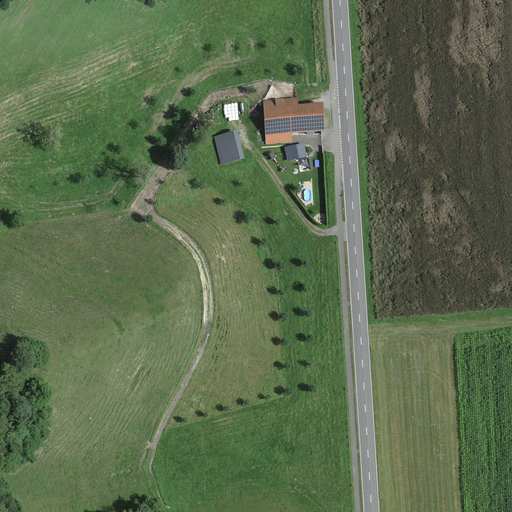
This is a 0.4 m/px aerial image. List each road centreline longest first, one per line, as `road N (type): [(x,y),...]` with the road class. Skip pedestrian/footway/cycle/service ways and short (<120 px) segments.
road 1 (track): [(165,511),(152,478),(154,447),(202,348),(210,310),(201,256),(153,215),(152,187),(218,96),(272,87),(345,93)]
road 2 (primary): [(339,0),(371,511)]
